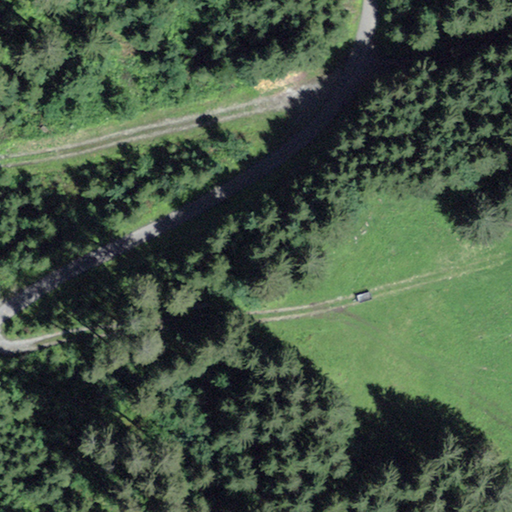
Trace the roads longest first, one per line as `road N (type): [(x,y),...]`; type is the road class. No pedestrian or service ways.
road 1 (track): [(511,259),(262,322),(0,346)]
road 2 (unclassified): [(370,0),(359,59),(316,123),(0,316)]
road 3 (track): [(0,156),(351,77)]
